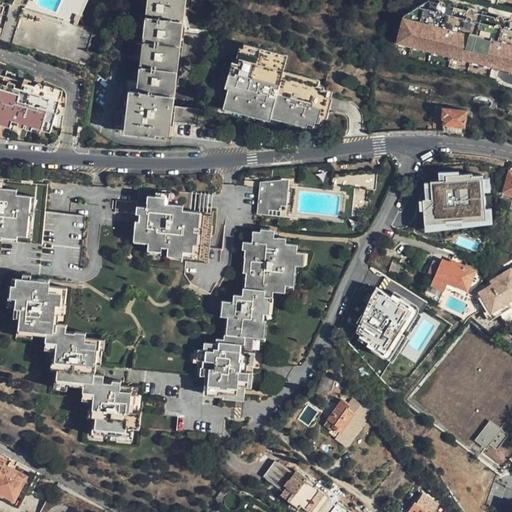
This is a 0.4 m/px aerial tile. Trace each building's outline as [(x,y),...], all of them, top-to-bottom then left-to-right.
[(26,0),(38,3),(38,0),(61,0),(58,10),(79,16),(84,0),(26,0)] [(165,136),(174,62),(177,36),(178,22),(181,0),(146,0),(137,71),(135,92),(128,91),(126,108),(114,107),(111,125),(124,127),(124,131),(165,136)] [(511,17),(481,9),(447,0),(420,0),(405,11),(397,39),(466,57),(502,70),(511,72),(511,17)] [(88,54),(93,28),(79,25),(73,53),(69,52),(70,46),(55,43),(58,30),(53,29),(50,42),(41,40),(39,51),(78,59),(80,52),(88,54)] [(323,99),(324,94),(317,92),(318,88),(309,85),(310,79),(303,78),(268,68),(234,59),(233,66),(226,64),(219,90),(222,92),(217,110),(238,117),(264,124),(265,120),(271,121),(299,129),(301,124),(309,127),(311,123),(316,125),(317,120),(321,121),(326,103),(327,100),(323,99)] [(0,124),(4,126),(6,119),(14,121),(43,129),(44,125),(54,127),(64,91),(0,73),(0,124)] [(174,117),(198,121),(200,109),(176,105),(174,117)] [(464,128),(465,111),(441,109),(440,118),(442,119),(441,126),(464,128)] [(6,119),(4,126),(12,128),(14,121),(6,119)] [(493,223),(488,177),(482,173),(475,173),(474,167),(436,169),(437,179),(423,181),(424,230),(493,223)] [(378,189),(379,171),(370,171),(354,172),(334,174),(334,187),(344,187),(354,188),(356,188),(356,198),(355,216),(362,216),(363,208),(370,208),(370,203),(371,189),(378,189)] [(511,196),(511,172),(508,171),(501,193),(511,196)] [(37,218),(40,197),(20,194),(20,189),(9,188),(9,193),(1,192),(2,183),(0,182),(0,230),(5,231),(3,238),(21,240),(21,236),(35,238),(37,218)] [(268,217),(282,219),(284,202),(290,202),(291,193),(285,192),(286,186),(267,184),(267,188),(265,188),(264,199),(262,217),(268,217)] [(184,205),(170,203),(169,208),(164,208),(164,202),(165,196),(149,194),(147,205),(137,204),(135,220),(133,240),(149,241),(148,249),(159,250),(159,248),(160,242),(170,244),(170,249),(169,257),(184,259),(184,252),(194,252),(196,234),(194,234),(189,234),(189,228),(195,228),(199,228),(201,213),(183,210),(184,205)] [(263,363),(266,340),(269,321),(266,320),(268,309),(269,310),(270,300),(268,300),(269,295),(275,295),(276,291),(288,293),(288,286),(293,286),(296,263),(304,264),(306,254),(301,253),(302,246),(291,245),(291,240),(281,239),(281,243),(274,243),(275,235),(256,233),(254,244),(246,243),(245,253),(246,253),(243,271),(244,271),(242,287),(241,294),(235,293),(234,301),(225,300),(222,316),(233,317),(231,335),(228,336),(228,339),(219,338),(218,343),(206,341),(205,350),(200,350),(199,359),(205,360),(204,368),(202,368),(201,375),(206,376),(204,394),(215,395),(215,397),(243,401),(245,388),(252,389),(253,381),(261,382),(263,363)] [(392,273),(396,263),(390,261),(385,271),(392,273)] [(427,273),(435,277),(440,265),(431,262),(427,273)] [(446,283),(456,287),(463,267),(454,264),(452,267),(448,265),(441,263),(440,265),(435,277),(431,286),(443,291),(446,283)] [(475,272),(463,267),(456,287),(467,291),(475,272)] [(476,293),(488,313),(492,311),(494,315),(508,306),(505,302),(511,297),(511,274),(510,270),(508,268),(488,279),(491,285),(476,293)] [(511,268),(510,270),(511,274),(511,297),(505,302),(508,306),(494,315),(492,311),(488,313),(492,320),(495,318),(501,329),(502,328),(511,320),(511,268)] [(95,365),(98,348),(99,348),(101,338),(84,335),(85,330),(74,329),(74,330),(65,329),(66,322),(57,321),(60,301),(58,301),(59,294),(64,295),(65,289),(66,285),(50,283),(51,279),(51,278),(33,275),(32,273),(26,272),(25,276),(15,275),(14,282),(10,282),(9,292),(16,293),(13,314),(19,314),(17,328),(34,331),(35,326),(47,328),(46,337),(55,339),(53,354),(50,354),(49,365),(54,366),(51,381),(67,383),(68,379),(81,380),(80,389),(93,391),(91,405),(89,405),(87,414),(92,415),(91,429),(105,431),(105,433),(129,436),(130,427),(138,428),(140,412),(126,409),(127,403),(136,404),(138,394),(133,393),(134,387),(121,385),(122,381),(114,380),(114,382),(103,381),(104,374),(94,373),(95,365)] [(390,295),(376,286),(371,292),(362,312),(354,321),(358,324),(354,330),(358,334),(356,339),(368,348),(369,350),(389,361),(404,337),(407,338),(409,333),(407,331),(416,314),(418,310),(417,306),(392,291),(390,295)] [(193,375),(194,362),(174,360),(155,358),(134,356),(132,368),(142,370),(169,372),(193,375)] [(335,398),(341,381),(322,374),(316,391),(335,398)] [(358,410),(363,403),(354,397),(349,404),(358,410)] [(340,432),(353,413),(347,408),(349,405),(341,399),(327,419),(335,424),(333,427),(340,432)] [(507,436),(490,423),(476,441),(484,448),(488,443),(496,449),(507,436)] [(0,460),(0,494),(18,503),(29,479),(5,467),(7,463),(0,460)] [(313,511),(327,494),(308,480),(307,481),(301,478),(278,461),(267,478),(282,489),(280,492),(301,507),(303,505),(312,511),(313,511)] [(434,511),(439,506),(423,495),(416,504),(414,503),(407,511),(434,511)]
